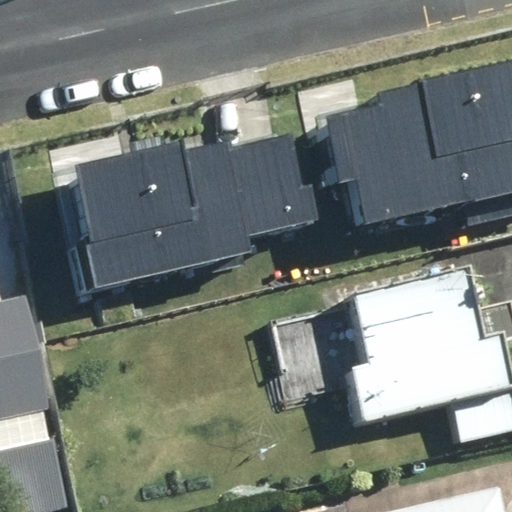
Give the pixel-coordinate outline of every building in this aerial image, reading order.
[(358,230),(511,193),(511,79),(316,126),(332,192),(348,189),(358,230)] [(78,156),(78,249),(68,252),(81,300),(310,237),(296,188),(288,191),(288,155),(78,156)] [(338,371),(355,431),(491,393),(456,271),(342,303),(360,365),(338,371)] [(0,511),(61,511),(20,304),(0,307),(0,511)] [(408,511),(492,511),(488,493),(408,511)]
